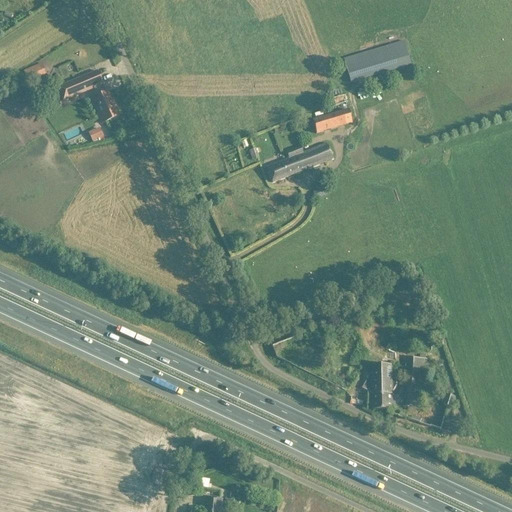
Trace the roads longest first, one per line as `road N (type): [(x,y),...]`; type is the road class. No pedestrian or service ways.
road 1 (unclassified): [(511,461),(401,431),(261,360),(97,0)]
road 2 (motorway): [(497,511),(0,274)]
road 3 (motorway): [(0,300),(452,511)]
road 4 (unclassified): [(383,511),(207,433),(194,433),(185,451),(172,511)]
road 5 (unknown): [(216,265),(307,211),(315,175),(340,155),(359,118),(355,87)]
